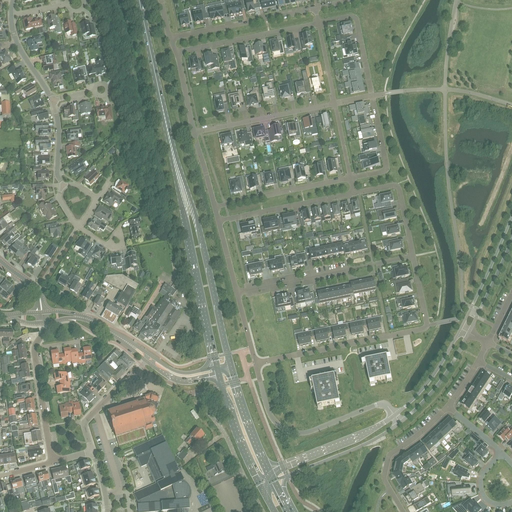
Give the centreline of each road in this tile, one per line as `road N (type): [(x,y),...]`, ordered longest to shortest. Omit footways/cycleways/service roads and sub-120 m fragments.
road 1 (primary): [(229,367),(167,128)]
road 2 (residential): [(412,254),(424,327),(255,363)]
road 3 (primary): [(167,128),(216,366)]
road 4 (residential): [(140,363),(213,418),(263,511)]
road 5 (residential): [(394,415),(379,404),(288,431),(269,414),(255,363)]
road 6 (residential): [(412,254),(236,294)]
road 7 (residential): [(169,39),(315,9)]
road 8 (residential): [(193,133),(334,103)]
road 9 (residential): [(177,52),(318,23)]
road 10 (residential): [(214,207),(350,177)]
road 11 (residential): [(217,221),(353,193)]
road 12 (residential): [(448,406),(389,455),(384,479),(402,511)]
road 13 (primary): [(167,128),(139,0)]
road 14 (tertiary): [(286,475),(399,422)]
road 15 (tertiary): [(511,216),(460,328)]
